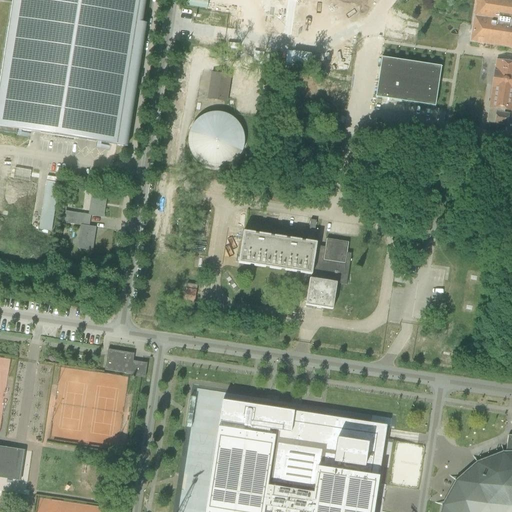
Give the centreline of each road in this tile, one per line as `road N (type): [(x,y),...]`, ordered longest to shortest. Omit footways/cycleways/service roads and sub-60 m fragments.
road 1 (unclassified): [(161,338),(124,333),(121,321),(166,24)]
road 2 (unclassified): [(439,380),(161,338)]
road 3 (residential): [(166,24),(315,47),(372,17)]
road 4 (unclassified): [(135,511),(161,338)]
road 5 (unclassified): [(419,511),(439,380)]
